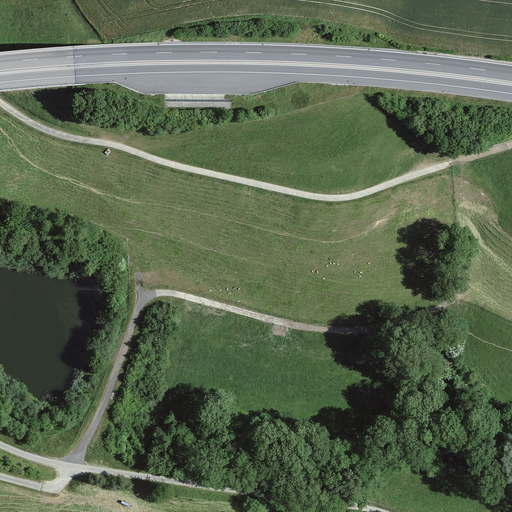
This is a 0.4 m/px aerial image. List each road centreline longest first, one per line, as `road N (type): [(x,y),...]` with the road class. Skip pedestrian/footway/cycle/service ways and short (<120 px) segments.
road 1 (track): [(0,101),(69,137),(335,198),(511,144)]
road 2 (trunk): [(0,78),(208,67),(511,89)]
road 3 (trunk): [(511,73),(253,52),(0,62)]
road 4 (track): [(374,511),(72,466),(0,444)]
road 5 (track): [(143,300),(175,293),(289,324),(357,331),(454,300)]
road 6 (track): [(0,475),(57,485),(72,466),(143,300),(137,273)]
